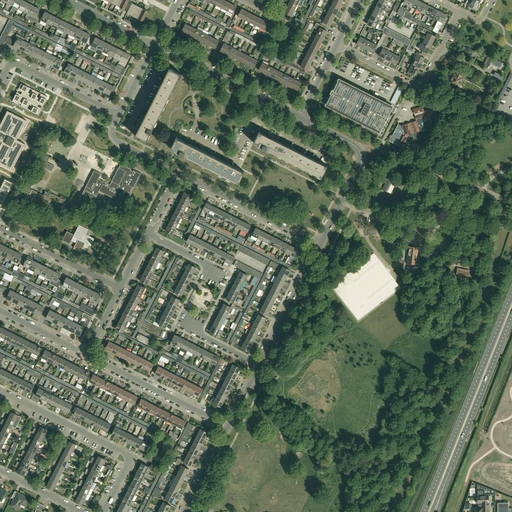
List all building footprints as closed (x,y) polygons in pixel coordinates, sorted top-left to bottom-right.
[(18,9),(22,0),(21,0),(15,0),(13,6),(18,9)] [(24,12),(28,3),(22,0),(18,9),(24,12)] [(221,8),(225,1),(223,0),(218,0),(216,5),(221,8)] [(338,9),(341,4),(334,0),(333,0),(331,5),(338,9)] [(416,10),(420,1),(417,0),(415,0),(411,7),(416,10)] [(480,5),(479,4),(478,4),(471,0),(466,0),(465,4),(472,8),(472,9),(475,10),(477,10),(480,5)] [(227,11),(231,4),(225,1),(221,8),(227,11)] [(294,11),(297,5),(289,1),(287,7),(294,11)] [(420,12),(424,3),(420,1),(416,10),(420,12)] [(384,11),(386,6),(377,2),(376,3),(374,6),(375,6),(384,11)] [(30,14),(34,6),(28,3),(24,12),(27,13),(26,17),(28,18),(30,14)] [(131,15),(136,5),(132,3),(127,13),(131,15)] [(424,14),(429,6),(424,3),(420,12),(424,14)] [(233,14),(236,6),(231,4),(227,11),(233,14)] [(135,17),(140,7),(136,5),(131,15),(135,17)] [(335,15),(338,10),(338,9),(331,5),(328,11),(335,15)] [(35,17),(39,9),(34,6),(30,14),(35,17)] [(383,13),(384,11),(375,6),(374,7),(373,8),(373,9),(373,10),(382,15),(383,16),(385,14),(383,13)] [(402,16),(405,10),(405,8),(401,6),(397,14),(402,16)] [(429,16),(433,8),(429,6),(424,14),(429,16)] [(139,19),(144,9),(140,7),(135,17),(139,19)] [(291,16),(294,11),(287,7),(284,13),(291,16)] [(433,19),(437,10),(433,8),(429,16),(433,19)] [(143,21),(146,14),(148,11),(144,9),(139,19),(143,21)] [(243,19),(247,12),(241,9),(237,16),(243,19)] [(379,19),(382,15),(373,10),(372,12),(371,12),(370,14),(371,15),(370,15),(379,19)] [(438,21),(442,12),(437,10),(433,19),(438,21)] [(333,20),(335,15),(328,11),(325,16),(333,20)] [(46,23),(51,15),(45,12),(41,20),(46,23)] [(249,22),(252,15),(247,12),(243,19),(249,22)] [(442,12),(438,21),(432,31),(437,34),(439,29),(437,28),(438,25),(441,26),(446,15),(442,12)] [(52,26),(56,18),(51,15),(46,23),(52,26)] [(254,25),(258,17),(252,15),(249,22),(254,25)] [(377,24),(379,19),(370,15),(370,16),(369,19),(377,24)] [(330,26),(333,20),(325,16),(322,22),(330,26)] [(260,28),(263,20),(258,17),(254,25),(260,28)] [(58,29),(62,20),(56,18),(52,26),(58,29)] [(223,19),(222,20),(220,24),(228,28),(232,20),(229,19),(228,22),(223,19)] [(375,28),(377,24),(369,19),(368,19),(367,21),(368,21),(366,24),(375,28)] [(63,32),(67,23),(62,20),(58,29),(63,32)] [(265,30),(269,23),(263,20),(260,28),(265,30)] [(69,34),(73,26),(67,23),(63,32),(69,34)] [(271,33),(275,26),(269,23),(265,30),(271,33)] [(324,37),(327,31),(321,28),(322,26),(316,23),(314,28),(319,30),(317,33),(324,37)] [(187,34),(191,27),(185,24),(182,31),(187,34)] [(74,37),(79,29),(73,26),(69,34),(74,37)] [(193,37),(196,30),(191,27),(187,34),(193,37)] [(74,37),(80,40),(84,32),(82,31),(83,30),(80,28),(79,29),(74,37)] [(435,36),(429,33),(430,32),(424,28),(424,29),(422,31),(427,34),(425,38),(433,42),(435,36)] [(198,40),(202,33),(196,30),(193,37),(198,40)] [(90,35),(84,32),(80,40),(86,43),(90,35)] [(204,43),(207,35),(202,33),(198,40),(204,43)] [(321,42),(324,37),(317,33),(314,39),(321,42)] [(381,45),(386,34),(384,33),(383,33),(380,39),(378,43),(377,45),(375,49),(378,51),(380,45),(381,45)] [(19,49),(23,41),(25,38),(17,34),(14,40),(7,37),(7,38),(5,41),(5,42),(12,45),(14,45),(13,46),(19,49)] [(209,45),(213,38),(207,35),(204,43),(209,45)] [(97,49),(101,40),(93,36),(88,44),(97,49)] [(362,47),(366,40),(360,37),(356,45),(362,47)] [(215,48),(218,41),(213,38),(209,45),(215,48)] [(430,47),(433,42),(425,38),(422,44),(430,47)] [(319,48),(321,42),(314,39),(311,44),(319,48)] [(103,52),(107,43),(101,40),(97,49),(103,52)] [(367,50),(371,43),(366,40),(362,47),(367,50)] [(25,52),(29,44),(23,41),(19,49),(25,52)] [(108,54),(112,46),(107,43),(103,52),(108,54)] [(225,54),(229,46),(223,43),(220,51),(225,54)] [(375,49),(377,45),(371,43),(367,50),(369,51),(369,52),(371,53),(372,52),(373,53),(375,49)] [(30,55),(35,46),(29,44),(25,52),(30,55)] [(231,56),(235,49),(237,46),(234,44),(232,48),(229,46),(225,54),(231,56)] [(316,54),(319,48),(311,44),(308,50),(316,54)] [(427,53),(430,47),(422,44),(419,49),(427,53)] [(36,58),(40,49),(35,46),(30,55),(36,58)] [(114,57),(118,49),(112,46),(108,54),(114,57)] [(384,59),(388,51),(389,49),(383,46),(382,48),(381,51),(379,56),(384,59)] [(472,52),(472,49),(469,47),(466,48),(463,47),(462,49),(465,51),(465,54),(468,55),(471,54),(472,52)] [(237,59),(240,52),(242,49),(239,48),(238,51),(235,49),(231,56),(237,59)] [(42,61),(46,52),(40,49),(36,58),(42,61)] [(119,60),(124,52),(118,49),(114,57),(119,60)] [(313,59),(316,54),(308,50),(306,55),(313,59)] [(420,56),(422,54),(414,50),(413,51),(414,52),(414,53),(414,54),(416,55),(414,60),(422,64),(424,58),(420,56)] [(390,62),(394,54),(388,51),(384,59),(390,62)] [(47,63),(51,55),(46,52),(42,61),(47,63)] [(129,55),(124,52),(119,60),(125,63),(129,55)] [(242,62),(246,55),(240,52),(237,59),(242,62)] [(248,65),(251,58),(252,56),(250,54),(249,56),(246,55),(242,62),(248,65)] [(395,64),(399,57),(394,54),(390,62),(395,64)] [(53,66),(57,58),(51,55),(47,63),(53,66)] [(310,65),(313,59),(306,55),(303,61),(310,65)] [(59,69),(63,61),(57,58),(53,66),(59,69)] [(253,68),(257,60),(251,58),(248,65),(253,68)] [(422,64),(414,60),(411,65),(419,69),(422,64)] [(307,70),(310,65),(303,61),(300,67),(307,70)] [(264,73),(267,66),(262,63),(258,70),(264,73)] [(70,75),(74,67),(68,64),(64,72),(70,75)] [(416,75),(419,69),(411,65),(408,64),(407,67),(410,68),(407,74),(410,75),(411,73),(416,75)] [(269,76),(273,69),(267,66),(264,73),(269,76)] [(75,78),(80,69),(74,67),(70,75),(75,78)] [(135,135),(135,136),(146,141),(181,74),(169,68),(169,69),(171,69),(143,124),(139,122),(137,126),(141,128),(137,136),(135,135)] [(81,81),(85,72),(80,69),(75,78),(81,81)] [(275,79),(279,71),(273,69),(269,76),(275,79)] [(461,77),(464,72),(458,69),(454,77),(453,76),(450,82),(458,87),(462,78),(461,77)] [(280,82),(284,74),(279,71),(275,79),(280,82)] [(87,83),(91,75),(85,72),(81,81),(87,83)] [(286,84),(290,77),(284,74),(280,82),(281,82),(280,83),(283,84),(284,83),(286,84)] [(92,86),(96,78),(91,75),(87,83),(92,86)] [(291,87),(295,80),(296,78),(294,77),(293,79),(290,77),(286,84),(286,85),(289,87),(289,86),(291,87)] [(98,89),(102,81),(96,78),(92,86),(98,89)] [(330,93),(324,105),(332,109),(339,112),(345,115),(352,119),(359,122),(361,123),(366,126),(380,133),(386,121),(386,122),(388,118),(387,117),(393,106),(376,97),(372,95),(366,92),(359,89),(352,85),(345,82),(338,78),(332,90),(330,93)] [(297,90),(301,83),(295,80),(291,87),(297,90)] [(103,92),(108,84),(102,81),(98,89),(103,92)] [(17,92),(12,101),(18,104),(21,100),(23,101),(21,105),(20,105),(27,109),(29,104),(32,106),(29,110),(29,109),(29,110),(38,115),(42,108),(37,106),(38,104),(42,106),(42,107),(47,97),(41,94),(39,98),(37,97),(39,93),(33,89),(30,94),(28,93),(30,89),(31,89),(21,84),(18,90),(22,92),(21,94),(17,92)] [(109,95),(114,86),(108,84),(103,92),(109,95)] [(499,99),(505,102),(510,92),(504,90),(499,99)] [(422,106),(413,109),(417,120),(420,132),(426,130),(424,122),(425,121),(431,124),(433,121),(438,111),(430,107),(428,110),(424,111),(422,106)] [(61,123),(66,125),(67,122),(83,127),(86,117),(66,110),(61,123)] [(0,164),(5,167),(12,170),(15,163),(14,162),(17,156),(20,150),(22,151),(25,144),(19,141),(17,140),(15,139),(18,133),(21,127),(23,128),(26,121),(20,117),(14,114),(7,111),(4,118),(5,119),(2,125),(0,129),(0,140),(2,141),(4,142),(1,148),(0,150),(0,164)] [(416,121),(405,124),(408,135),(409,134),(413,133),(413,134),(410,135),(412,141),(421,138),(419,132),(416,133),(416,132),(419,131),(416,121)] [(390,138),(388,139),(389,139),(390,142),(402,148),(416,155),(420,146),(410,141),(411,140),(410,140),(408,135),(405,124),(402,126),(398,124),(392,136),(390,136),(390,138)] [(270,133),(268,133),(268,136),(267,138),(259,133),(259,131),(253,143),(321,177),(327,166),(326,166),(325,167),(270,139),(271,137),(273,136),(272,135),(271,134),(270,133)] [(85,150),(84,152),(108,163),(114,151),(107,148),(109,143),(91,134),(84,149),(85,150)] [(186,139),(184,141),(183,143),(176,139),(177,137),(176,137),(170,149),(238,183),(242,176),(243,175),(242,175),(244,172),(243,171),(243,173),(188,145),(189,142),(190,143),(190,142),(189,141),(187,140),(186,138),(186,139)] [(52,171),(54,166),(40,158),(37,164),(52,171)] [(133,188),(140,174),(133,171),(132,172),(130,171),(131,170),(120,164),(119,168),(118,167),(110,185),(103,182),(98,179),(101,174),(94,170),(81,197),(93,203),(99,191),(118,201),(116,204),(124,207),(126,203),(129,197),(131,193),(130,192),(132,187),(133,188)] [(387,181),(382,189),(387,192),(390,194),(395,185),(401,188),(404,183),(387,174),(384,179),(387,181)] [(4,178),(1,184),(2,184),(11,188),(12,184),(13,183),(10,182),(10,181),(4,178)] [(28,181),(19,197),(32,203),(33,202),(47,209),(47,207),(51,209),(52,209),(52,211),(59,215),(64,203),(63,203),(65,200),(53,194),(52,195),(46,191),(44,195),(32,190),(35,183),(30,181),(28,180),(28,181)] [(2,184),(0,189),(8,193),(11,188),(2,184)] [(0,189),(0,188),(0,194),(6,198),(8,193),(0,189)] [(189,201),(192,196),(185,192),(182,197),(189,201)] [(186,207),(189,201),(182,197),(179,203),(186,207)] [(383,206),(385,201),(378,197),(376,202),(383,206)] [(183,212),(186,207),(179,203),(176,208),(183,212)] [(208,213),(212,206),(206,203),(202,210),(208,213)] [(212,219),(213,216),(217,209),(212,206),(208,213),(206,217),(208,218),(212,219)] [(181,218),(183,212),(176,208),(173,214),(181,218)] [(219,219),(223,211),(217,209),(213,216),(219,219)] [(225,221),(228,214),(223,211),(219,219),(225,221)] [(178,223),(181,218),(173,214),(171,220),(178,223)] [(230,224),(234,217),(228,214),(225,221),(230,224)] [(236,227),(239,220),(234,217),(230,224),(236,227)] [(74,248),(81,252),(82,248),(86,250),(89,245),(90,246),(94,239),(89,236),(91,231),(95,233),(98,226),(90,221),(89,223),(78,218),(75,225),(78,227),(74,235),(67,231),(62,240),(69,244),(70,244),(71,240),(74,242),(76,243),(74,246),(74,248)] [(175,229),(178,223),(171,220),(168,225),(175,229)] [(241,230),(245,223),(239,220),(236,227),(241,230)] [(247,233),(250,225),(245,223),(241,230),(247,233)] [(172,235),(175,229),(168,225),(165,231),(172,235)] [(257,238),(261,231),(255,228),(252,235),(257,238)] [(263,241),(267,234),(261,231),(257,238),(263,241)] [(192,245),(195,237),(190,234),(186,242),(192,245)] [(268,244),(272,236),(267,234),(263,241),(268,244)] [(274,246),(278,239),(272,236),(268,244),(274,246)] [(197,247),(201,240),(195,237),(192,245),(197,247)] [(279,249),(283,242),(278,239),(274,246),(279,249)] [(203,250),(207,243),(201,240),(197,247),(203,250)] [(285,252),(289,245),(283,242),(279,249),(285,252)] [(208,253),(212,246),(207,243),(203,250),(208,253)] [(290,255),(294,248),(289,245),(285,252),(290,255)] [(6,257),(10,249),(5,246),(0,254),(6,257)] [(214,256),(218,248),(212,246),(208,253),(214,256)] [(419,264),(417,263),(418,247),(408,246),(406,263),(410,264),(410,267),(418,267),(419,264)] [(164,251),(156,247),(154,253),(161,257),(164,251)] [(219,259),(223,251),(218,248),(214,256),(219,259)] [(296,258),(300,250),(294,248),(290,255),(296,258)] [(12,260),(16,252),(10,249),(6,257),(12,260)] [(225,261),(229,254),(230,252),(227,250),(226,253),(223,251),(219,259),(225,261)] [(22,255),(16,252),(12,260),(17,263),(22,255)] [(158,262),(161,257),(154,253),(151,258),(158,262)] [(229,254),(225,261),(231,264),(235,257),(229,254)] [(27,272),(28,268),(33,260),(30,259),(30,258),(28,257),(27,257),(23,266),(26,267),(25,271),(27,272)] [(155,268),(158,262),(151,258),(148,264),(155,268)] [(34,271),(38,263),(33,260),(28,268),(34,271)] [(40,274),(44,266),(38,263),(34,271),(40,274)] [(153,273),(155,268),(148,264),(145,269),(153,273)] [(193,273),(196,267),(189,264),(186,270),(193,273)] [(45,277),(50,269),(44,266),(40,274),(45,277)] [(287,276),(290,270),(282,266),(279,272),(287,276)] [(51,280),(55,272),(50,269),(45,277),(51,280)] [(150,279),(153,273),(145,269),(143,275),(150,279)] [(457,269),(456,276),(461,277),(460,280),(460,281),(467,282),(467,281),(467,279),(468,279),(469,271),(463,270),(457,269)] [(190,279),(193,273),(186,270),(183,275),(190,279)] [(17,271),(14,275),(17,277),(17,278),(22,280),(24,278),(18,275),(19,272),(17,271)] [(244,280),(247,275),(240,271),(237,277),(244,280)] [(61,281),(58,280),(61,274),(60,274),(61,273),(58,272),(57,273),(55,272),(51,280),(49,284),(58,288),(61,281)] [(284,281),(287,276),(279,272),(277,278),(284,281)] [(147,284),(150,279),(143,275),(140,281),(147,284)] [(187,284),(190,279),(183,275),(180,281),(187,284)] [(68,288),(72,280),(66,277),(62,286),(68,288)] [(242,286),(244,280),(237,277),(234,282),(242,286)] [(281,287),(284,281),(277,278),(274,283),(281,287)] [(73,291),(78,283),(72,280),(68,288),(73,291)] [(184,290),(187,284),(180,281),(177,286),(184,290)] [(239,291),(242,286),(234,282),(232,288),(239,291)] [(79,294),(83,286),(78,283),(73,291),(79,294)] [(278,292),(281,287),(274,283),(271,289),(278,292)] [(142,293),(145,288),(138,284),(135,290),(142,293)] [(85,297),(89,289),(83,286),(79,294),(85,297)] [(182,295),(184,290),(177,286),(174,292),(182,295)] [(236,297),(239,291),(232,288),(229,293),(236,297)] [(90,300),(94,291),(89,289),(85,297),(90,300)] [(276,298),(278,292),(271,289),(268,294),(276,298)] [(12,301),(16,293),(10,290),(6,298),(12,301)] [(140,299),(142,293),(135,290),(132,295),(140,299)] [(96,303),(100,294),(94,291),(90,300),(96,303)] [(17,304),(22,296),(16,293),(12,301),(17,304)] [(233,303),(236,297),(229,293),(226,299),(233,303)] [(273,303),(276,298),(268,294),(265,300),(273,303)] [(137,304),(140,299),(132,295),(129,301),(137,304)] [(23,307),(27,298),(22,296),(17,304),(23,307)] [(176,306),(179,300),(172,296),(169,302),(176,306)] [(29,310),(33,301),(27,298),(23,307),(29,310)] [(270,309),(273,303),(265,300),(263,305),(270,309)] [(34,312),(39,304),(33,301),(29,310),(34,312)] [(137,304),(129,301),(127,306),(134,310),(137,304)] [(174,311),(176,306),(169,302),(166,307),(174,311)] [(230,314),(233,308),(223,303),(221,309),(228,313),(230,314)] [(40,315),(44,307),(39,304),(34,312),(40,315)] [(267,315),(270,309),(263,305),(260,311),(267,315)] [(131,315),(134,310),(127,306),(124,312),(131,315)] [(171,317),(174,311),(166,307),(164,313),(171,317)] [(225,318),(228,313),(221,309),(218,315),(225,318)] [(51,321),(55,313),(50,310),(45,318),(51,321)] [(133,317),(131,315),(124,312),(121,317),(128,321),(131,322),(133,317)] [(57,324),(61,316),(55,313),(51,321),(57,324)] [(88,326),(92,317),(84,313),(83,315),(82,316),(87,319),(84,324),(88,326)] [(168,322),(171,317),(164,313),(161,319),(168,322)] [(263,323),(265,318),(258,314),(255,320),(263,323)] [(222,324),(225,318),(218,315),(215,320),(222,324)] [(62,327),(67,318),(61,316),(57,324),(62,327)] [(125,327),(128,321),(121,317),(118,323),(125,327)] [(68,330),(72,321),(67,318),(62,327),(68,330)] [(165,328),(168,322),(161,319),(158,324),(165,328)] [(220,329),(222,324),(215,320),(212,326),(220,329)] [(260,329),(263,323),(255,320),(252,325),(260,329)] [(74,332),(78,324),(72,321),(68,330),(74,332)] [(123,332),(125,327),(118,323),(115,329),(123,332)] [(79,335),(84,327),(78,324),(74,332),(79,335)] [(257,335),(260,329),(252,325),(250,331),(257,335)] [(217,335),(220,329),(212,326),(211,326),(210,328),(210,329),(211,329),(209,331),(217,335)] [(0,336),(4,338),(8,331),(3,328),(0,333),(0,336)] [(254,340),(257,335),(250,331),(247,329),(245,333),(248,334),(247,336),(254,340)] [(10,341),(14,334),(8,331),(4,338),(10,341)] [(148,345),(151,340),(138,333),(135,339),(148,345)] [(15,344),(19,337),(14,334),(10,341),(15,344)] [(177,345),(180,338),(174,335),(171,341),(169,345),(171,347),(173,343),(177,345)] [(251,346),(254,340),(247,336),(244,342),(251,346)] [(21,347),(25,339),(19,337),(15,344),(21,347)] [(111,351),(114,344),(109,341),(110,339),(107,337),(104,344),(107,346),(105,348),(106,349),(105,350),(108,351),(109,350),(111,351)] [(182,348),(186,340),(180,338),(177,345),(182,348)] [(26,350),(30,342),(25,339),(21,347),(26,350)] [(188,350),(191,343),(186,340),(182,348),(188,350)] [(32,352),(36,345),(30,342),(26,350),(32,352)] [(249,351),(251,346),(244,342),(241,348),(249,351)] [(193,353),(197,346),(191,343),(188,350),(193,353)] [(116,354),(120,347),(114,344),(111,351),(116,354)] [(38,355),(41,348),(36,345),(32,352),(38,355)] [(199,356),(202,349),(197,346),(193,353),(198,356),(199,356)] [(122,357),(125,350),(120,347),(116,354),(122,357)] [(204,359),(208,352),(202,349),(199,356),(198,356),(197,360),(199,361),(201,357),(204,359)] [(47,360),(51,353),(45,350),(41,357),(47,360)] [(127,360),(131,352),(125,350),(122,357),(127,360)] [(133,362),(137,355),(131,352),(127,360),(133,362)] [(210,362),(213,354),(208,352),(204,359),(210,362)] [(52,363),(56,355),(51,353),(47,360),(52,363)] [(215,365),(219,357),(213,354),(210,362),(215,365)] [(58,366),(62,358),(56,355),(52,363),(58,366)] [(138,365),(142,358),(137,355),(133,362),(138,365)] [(63,368),(67,361),(62,358),(58,366),(63,368)] [(144,368),(148,361),(142,358),(138,365),(144,368)] [(69,371),(73,364),(67,361),(63,368),(69,371)] [(150,371),(153,364),(148,361),(144,368),(150,371)] [(75,374),(78,367),(73,364),(69,371),(75,374)] [(237,374),(240,368),(233,364),(230,370),(237,374)] [(160,376),(164,369),(158,366),(155,373),(160,376)] [(81,367),(80,368),(78,367),(75,374),(80,377),(84,369),(83,369),(84,368),(81,367)] [(80,377),(86,380),(89,372),(89,371),(86,370),(86,371),(84,369),(80,377)] [(166,379),(169,372),(164,369),(160,376),(166,379)] [(237,374),(230,370),(227,376),(234,379),(237,374)] [(8,382),(12,374),(6,371),(2,379),(8,382)] [(171,382),(175,375),(169,372),(166,379),(171,382)] [(14,384),(17,377),(12,374),(8,382),(14,384)] [(95,384),(99,377),(93,374),(89,381),(95,384)] [(177,385),(180,378),(175,375),(171,382),(177,385)] [(234,379),(227,376),(224,381),(232,385),(234,379)] [(19,387),(23,380),(17,377),(14,384),(19,387)] [(100,387),(104,380),(99,377),(95,384),(100,387)] [(182,388),(186,380),(180,378),(177,385),(182,388)] [(25,390),(28,383),(23,380),(19,387),(25,390)] [(106,390),(110,383),(104,380),(100,387),(106,390)] [(188,390),(191,383),(186,380),(182,388),(188,390)] [(229,390),(232,385),(224,381),(221,387),(229,390)] [(30,393),(34,385),(28,383),(25,390),(30,393)] [(111,393),(115,385),(110,383),(106,390),(111,393)] [(193,393),(197,386),(191,383),(188,390),(193,393)] [(41,398),(44,391),(46,388),(40,385),(35,395),(41,398)] [(117,396),(121,388),(115,385),(111,393),(117,396)] [(199,396),(203,389),(197,386),(193,393),(199,396)] [(226,396),(229,390),(221,387),(219,392),(226,396)] [(46,401),(50,394),(51,391),(46,388),(44,391),(41,398),(46,401)] [(123,398),(126,391),(121,388),(117,396),(123,398)] [(128,401),(132,394),(126,391),(123,398),(128,401)] [(223,401),(226,396),(219,392),(216,398),(223,401)] [(52,404),(55,396),(57,394),(54,393),(53,395),(50,394),(46,401),(52,404)] [(137,397),(132,394),(128,401),(134,404),(137,397)] [(57,407),(61,399),(62,397),(60,395),(58,398),(55,396),(52,404),(57,407)] [(220,407),(223,401),(216,398),(213,403),(220,407)] [(67,402),(67,400),(65,399),(64,401),(61,399),(57,407),(63,409),(67,402)] [(143,409),(147,401),(141,399),(137,406),(143,409)] [(149,412),(152,404),(147,401),(143,409),(149,412)] [(69,412),(72,405),(67,402),(63,409),(69,412)] [(154,414),(158,407),(152,404),(149,412),(154,414)] [(79,418),(83,410),(77,407),(73,415),(79,418)] [(160,417),(163,410),(158,407),(154,414),(160,417)] [(15,421),(18,415),(7,410),(6,412),(10,414),(8,418),(15,421)] [(84,420),(88,413),(83,410),(79,418),(84,420)] [(165,420),(169,413),(163,410),(160,417),(165,420)] [(90,423),(94,416),(88,413),(84,420),(90,423)] [(171,423),(174,415),(169,413),(165,420),(171,423)] [(176,426),(180,418),(174,415),(171,423),(176,426)] [(95,426),(99,419),(94,416),(90,423),(95,426)] [(12,427),(15,421),(8,418),(7,421),(3,419),(1,421),(12,427)] [(182,428),(183,425),(185,421),(180,418),(176,426),(182,428)] [(101,429),(105,421),(99,419),(95,426),(101,429)] [(9,432),(12,427),(1,421),(0,424),(4,426),(3,429),(9,432)] [(107,432),(110,424),(105,421),(101,429),(107,432)] [(117,437),(121,430),(122,427),(120,426),(119,428),(115,427),(111,434),(117,437)] [(44,436),(47,430),(40,427),(39,430),(34,428),(33,430),(44,436)] [(0,434),(7,438),(9,432),(3,429),(1,432),(0,431),(0,434)] [(205,438),(207,432),(200,429),(197,434),(205,438)] [(41,441),(44,436),(33,430),(32,433),(36,435),(34,438),(41,441)] [(123,440),(126,432),(121,430),(117,437),(123,440)] [(128,443),(132,435),(126,432),(123,440),(128,443)] [(202,444),(205,438),(197,434),(194,440),(202,444)] [(134,445),(137,438),(132,435),(128,443),(134,445)] [(41,441),(34,438),(33,441),(29,439),(28,442),(38,447),(41,441)] [(139,448),(143,441),(137,438),(134,445),(139,448)] [(73,450),(76,445),(65,439),(64,442),(68,444),(66,447),(73,450)] [(149,449),(152,445),(153,443),(147,440),(146,442),(143,441),(139,448),(145,451),(147,448),(149,449)] [(199,449),(202,444),(194,440),(192,445),(199,449)] [(36,453),(38,447),(28,442),(26,444),(30,446),(29,449),(36,453)] [(196,455),(199,449),(192,445),(189,451),(196,455)] [(70,456),(73,450),(66,447),(65,450),(61,448),(59,451),(70,456)] [(36,453),(29,449),(27,452),(23,450),(22,453),(33,458),(36,453)] [(67,462),(70,456),(59,451),(58,453),(62,455),(61,458),(67,462)] [(193,460),(196,455),(189,451),(186,456),(193,460)] [(33,458),(22,453),(21,455),(25,457),(23,460),(30,464),(33,458)] [(102,465),(105,459),(98,456),(97,459),(92,457),(91,460),(102,465)] [(190,466),(193,460),(186,456),(183,462),(190,466)] [(64,467),(67,462),(61,458),(59,461),(55,459),(54,462),(64,467)] [(27,470),(30,464),(23,460),(21,464),(17,462),(16,464),(27,470)] [(99,471),(102,465),(91,460),(90,462),(94,464),(93,467),(99,471)] [(62,473),(64,467),(54,462),(53,464),(57,466),(55,470),(62,473)] [(146,472),(149,467),(147,466),(141,463),(139,469),(146,472)] [(24,475),(27,470),(16,464),(15,466),(19,468),(17,472),(24,475)] [(186,475),(189,469),(181,465),(178,471),(186,475)] [(96,476),(99,471),(93,467),(91,471),(87,469),(86,471),(96,476)] [(143,478),(146,472),(139,469),(136,474),(143,478)] [(59,479),(62,473),(55,470),(53,473),(49,471),(48,473),(59,479)] [(96,476),(86,471),(84,474),(88,476),(87,479),(94,482),(96,476)] [(183,480),(186,475),(178,471),(176,476),(183,480)] [(59,486),(62,480),(59,479),(48,473),(47,476),(51,478),(49,481),(56,484),(59,486)] [(140,483),(143,478),(136,474),(133,480),(140,483)] [(180,486),(183,480),(176,476),(173,482),(180,486)] [(91,488),(94,482),(87,479),(85,482),(81,480),(80,482),(91,488)] [(137,489),(140,483),(133,480),(130,485),(137,489)] [(56,484),(49,481),(48,484),(44,482),(42,485),(53,490),(56,484)] [(88,493),(91,488),(80,482),(78,485),(82,487),(81,490),(88,493)] [(177,491),(180,486),(173,482),(170,488),(177,491)] [(135,495),(137,489),(130,485),(127,491),(135,495)] [(175,497),(177,491),(170,488),(167,493),(175,497)] [(488,511),(488,495),(484,495),(484,489),(477,490),(477,496),(476,496),(477,503),(483,503),(483,508),(475,508),(475,509),(473,509),(472,510),(472,511),(488,511)] [(85,499),(88,493),(81,490),(80,493),(75,491),(74,494),(85,499)] [(132,500),(135,495),(127,491),(125,496),(132,500)] [(29,498),(17,492),(16,496),(13,495),(12,498),(14,499),(11,506),(18,509),(21,504),(25,506),(29,498)] [(175,497),(167,493),(164,499),(172,502),(175,497)] [(82,505),(85,499),(74,494),(73,496),(77,498),(75,501),(82,505)] [(129,506),(132,500),(125,496),(122,502),(129,506)] [(40,511),(42,510),(44,505),(38,502),(35,509),(36,510),(34,511),(47,511),(45,510),(43,511),(40,511)] [(128,511),(131,507),(129,506),(122,502),(119,508),(126,511),(127,511),(128,511)] [(167,511),(170,506),(163,502),(160,508),(167,511)] [(508,511),(508,508),(508,502),(497,503),(497,511),(508,511)]
